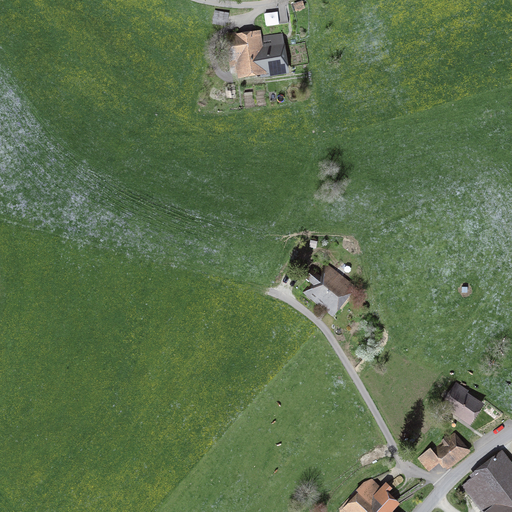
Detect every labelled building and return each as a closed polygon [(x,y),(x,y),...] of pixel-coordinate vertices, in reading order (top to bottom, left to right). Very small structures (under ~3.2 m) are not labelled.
[(296,12),(305,9),(303,2),(294,5),(296,12)] [(227,17),(214,14),(213,21),(226,23),(227,17)] [(260,72),(255,34),(229,37),(232,59),(230,59),(232,71),(238,70),(239,75),(260,72)] [(255,34),(260,72),(261,77),(284,73),(278,35),(260,38),(257,34),(255,34)] [(333,308),(352,284),(343,277),(337,283),(328,277),(334,270),(325,263),(316,274),(312,270),(307,276),(312,280),(301,293),(307,298),(312,291),(333,308)] [(455,384),(439,409),(447,414),(451,407),(469,420),(481,403),(465,394),(467,392),(455,384)] [(450,434),(432,450),(431,448),(420,458),(428,468),(442,457),(447,463),(463,449),(450,434)] [(464,486),(483,511),(511,511),(511,465),(502,452),(473,475),(474,477),(464,486)] [(376,495),(363,485),(340,509),(342,511),(341,511),(388,511),(397,503),(386,493),(392,488),(388,484),(376,495)]
